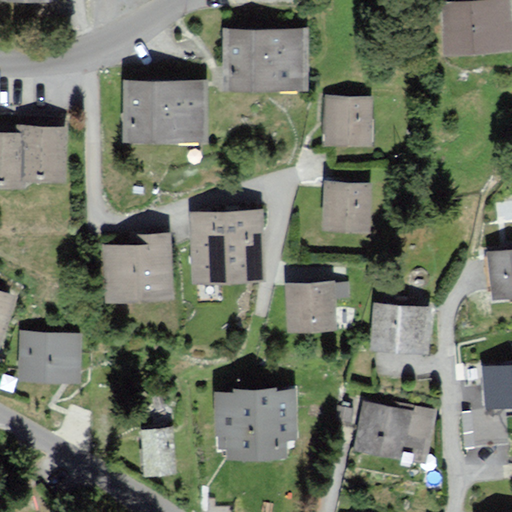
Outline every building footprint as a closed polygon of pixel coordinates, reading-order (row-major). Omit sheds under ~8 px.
[(440,5),(442,60),(511,56),(511,37),(510,0),(480,0),(480,4),(440,5)] [(303,31),(224,31),(224,92),(303,92),(303,31)] [(207,81),(123,81),(123,142),(207,143),(207,81)] [(372,101),(326,100),(324,146),(371,148),(372,101)] [(16,127),(16,133),(23,182),(64,183),(66,129),(16,127)] [(0,187),(23,188),(23,182),(16,133),(0,132),(0,187)] [(371,186),(323,186),(323,231),(370,231),(371,186)] [(262,213),(190,214),(191,283),(263,282),(262,213)] [(103,247),(104,303),(171,301),(170,235),(128,236),(129,246),(103,247)] [(511,253),(488,257),(494,301),(511,298),(511,253)] [(333,285),(285,286),(286,333),(334,332),(333,285)] [(0,342),(17,296),(0,290),(0,342)] [(430,311),(375,306),(371,353),(426,358),(430,311)] [(81,334),(20,331),(17,381),(79,383),(81,334)] [(511,364),(492,366),(495,411),(511,409),(511,364)] [(294,391),(215,393),(216,436),(223,436),(224,458),(287,457),(286,438),(295,438),(294,391)] [(368,402),(355,451),(423,469),(437,415),(397,405),(396,409),(368,402)] [(173,431),(142,431),(143,477),(174,476),(173,431)]
